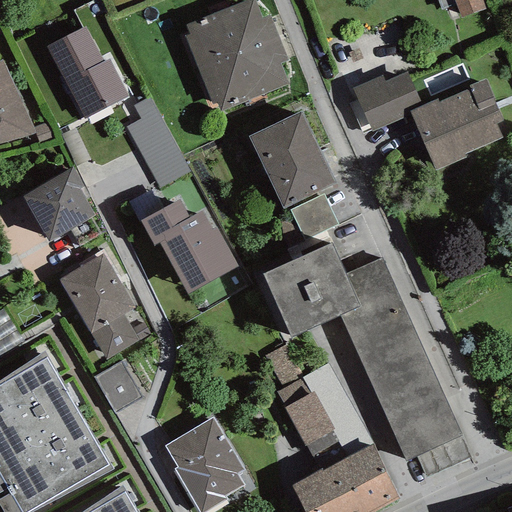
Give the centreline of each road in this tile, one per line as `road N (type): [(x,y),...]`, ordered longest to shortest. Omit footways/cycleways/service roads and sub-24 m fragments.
road 1 (residential): [(501,476),(282,0)]
road 2 (unknown): [(181,511),(141,429),(161,330),(100,209),(99,200),(135,170)]
